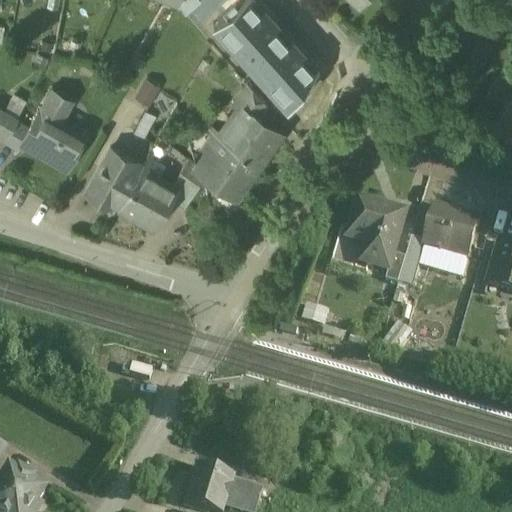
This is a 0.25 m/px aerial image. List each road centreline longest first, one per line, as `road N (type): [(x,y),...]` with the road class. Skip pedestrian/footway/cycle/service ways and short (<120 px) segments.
road 1 (residential): [(110,511),(230,298)]
road 2 (unclassified): [(230,298),(0,228)]
road 3 (residential): [(230,298),(341,140)]
road 4 (residential): [(511,196),(341,140)]
